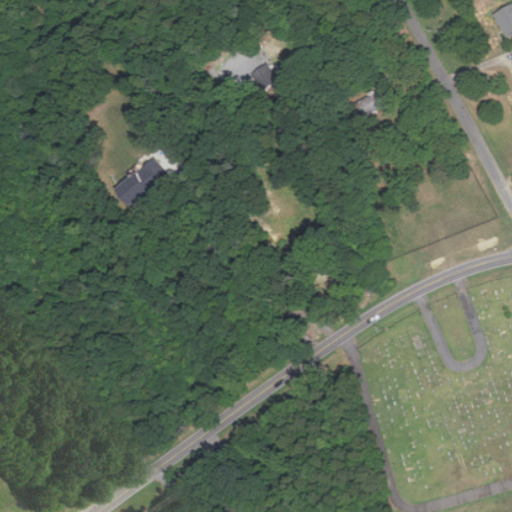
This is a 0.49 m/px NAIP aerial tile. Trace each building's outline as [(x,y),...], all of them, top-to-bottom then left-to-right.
[(511,3),(494,14),(508,39),(511,36),(511,3)] [(283,80),(270,64),(256,74),(269,91),(283,80)] [(398,101),(388,86),(355,106),(365,121),(398,101)] [(160,158),(123,189),(140,209),(176,178),(160,158)] [(320,233),(310,223),(291,241),(301,252),(320,233)]
